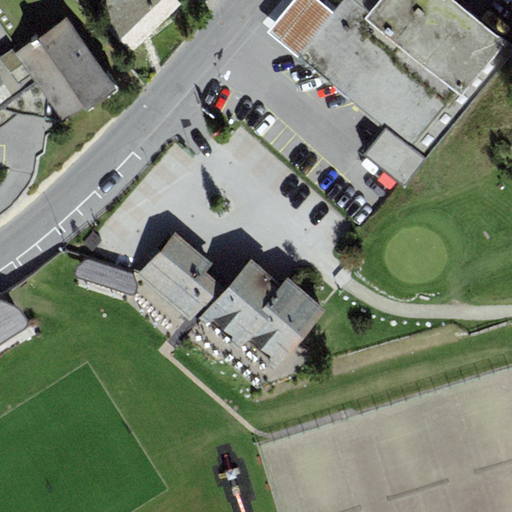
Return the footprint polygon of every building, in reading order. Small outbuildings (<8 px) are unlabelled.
[(180,0),(125,0),(109,16),(137,46),(182,2),(180,0)] [(294,0),(270,29),(301,54),(336,14),(319,0),(294,0)] [(347,0),(336,14),(301,54),(388,129),(424,159),(511,56),(511,45),(458,0),(347,0)] [(74,16),(19,53),(61,115),(116,78),(74,16)] [(404,183),(424,159),(388,129),(368,152),(404,183)] [(0,194),(0,220),(13,208),(7,202),(0,194)] [(157,264),(152,270),(200,312),(210,302),(237,271),(190,228),(157,264)] [(152,270),(157,264),(137,247),(104,250),(77,271),(90,286),(115,264),(131,264),(146,277),(152,270)] [(249,336),(259,326),(283,348),(331,297),(296,264),(288,273),(259,247),(237,271),(210,302),(249,336)] [(0,355),(36,333),(8,288),(0,292),(0,355)]
